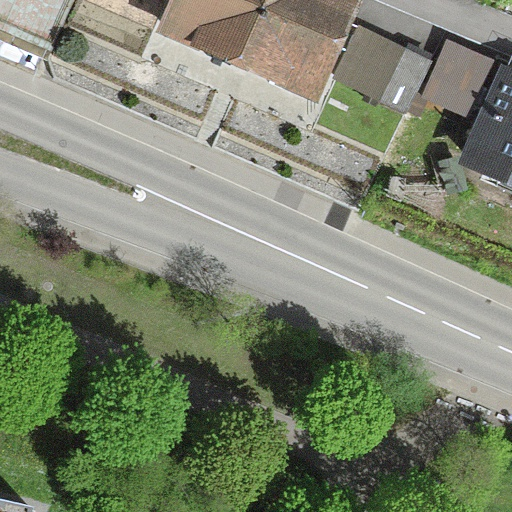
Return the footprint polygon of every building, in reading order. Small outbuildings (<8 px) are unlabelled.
[(0,0),(0,26),(48,48),(68,0),(0,0)] [(175,0),(162,30),(236,63),(263,0),(175,0)] [(263,0),(236,63),(310,95),(351,0),(263,0)] [(425,64),(399,52),(375,102),(401,114),(425,64)] [(466,163),(511,183),(511,61),(511,62),(466,163)]
